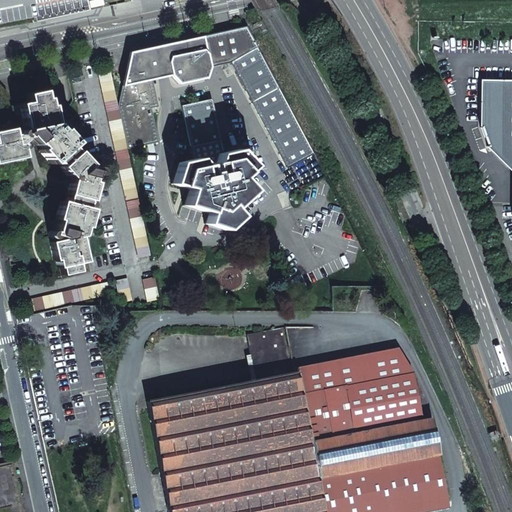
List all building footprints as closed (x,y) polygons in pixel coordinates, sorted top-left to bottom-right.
[(156,47),(129,53),(118,106),(127,148),(158,142),(150,108),(158,106),(151,80),(163,77),(169,76),(177,84),(205,78),(208,67),(230,62),(287,168),(314,154),(246,27),(156,47)] [(150,255),(110,70),(97,73),(137,258),(150,255)] [(511,170),(511,80),(481,80),(481,125),(488,147),(511,170)] [(0,183),(27,165),(25,152),(35,143),(40,148),(38,150),(50,164),(55,161),(59,166),(58,167),(69,179),(65,195),(67,195),(65,202),(59,201),(55,219),(57,220),(53,231),(50,231),(49,231),(48,232),(48,235),(49,237),(49,238),(52,239),(54,239),(54,240),(49,242),(53,260),(56,260),(57,267),(59,267),(61,275),(79,271),(77,263),(86,261),(81,236),(83,227),(86,228),(91,209),(85,208),(87,200),(89,200),(93,182),(90,182),(92,174),(94,175),(96,175),(98,174),(99,172),(99,170),(99,169),(97,168),(96,167),(95,167),(93,168),(91,170),(85,168),(89,165),(76,151),(75,151),(70,146),(74,143),(61,128),(60,130),(54,124),(55,124),(51,105),(49,105),(47,98),(45,98),(43,91),(25,94),(27,102),(9,106),(7,95),(6,93),(6,92),(0,85),(0,183)] [(251,190),(240,178),(253,166),(237,149),(223,153),(211,99),(181,105),(193,160),(178,162),(171,184),(188,189),(183,205),(207,213),(204,224),(224,230),(240,216),(232,208),(251,190)] [(141,279),(147,302),(159,299),(154,277),(141,279)] [(115,281),(120,303),(132,300),(127,278),(115,281)] [(31,298),(33,311),(112,294),(110,281),(31,298)] [(292,374),(283,327),(246,334),(255,381),(292,374)] [(395,511),(447,502),(431,418),(419,421),(410,373),(398,353),(292,374),(255,381),(147,402),(167,511),(395,511)] [(0,511),(24,511),(13,461),(0,463),(0,511)]
